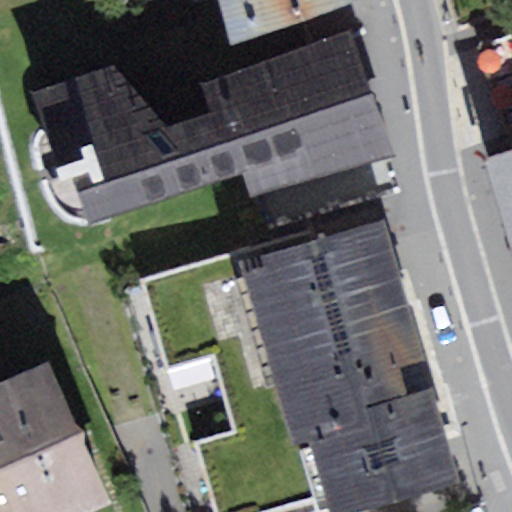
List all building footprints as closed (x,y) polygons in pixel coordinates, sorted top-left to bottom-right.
[(367,0),(225,0),(239,40),(367,0)] [(393,155),(351,31),(204,84),(212,114),(168,128),(115,67),(35,92),(89,224),(244,173),(253,194),(393,155)] [(511,32),(475,47),(511,140),(511,152),(489,159),(511,230),(511,32)] [(242,263),(275,374),(415,331),(381,221),(242,263)] [(299,449),(311,445),(370,427),(364,408),(432,388),(415,331),(275,374),(299,449)] [(0,511),(87,511),(111,501),(49,361),(0,382),(0,511)] [(364,511),(461,482),(432,388),(364,408),(370,427),(311,445),(331,511),(364,511)] [(165,511),(158,497),(128,511),(165,511)]
